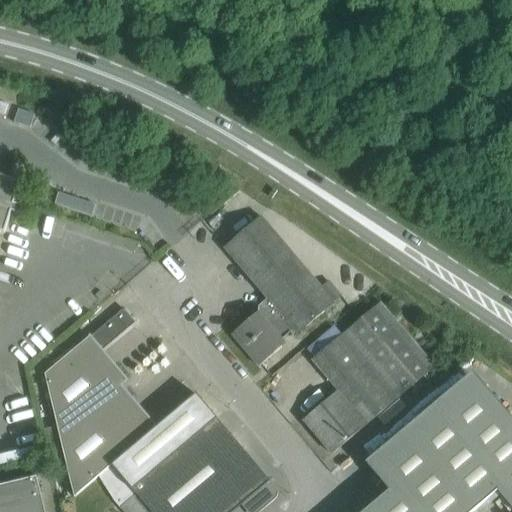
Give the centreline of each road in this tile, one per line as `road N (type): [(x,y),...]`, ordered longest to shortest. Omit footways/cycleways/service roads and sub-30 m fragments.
road 1 (secondary): [(430,262),(178,108),(115,78),(0,42)]
road 2 (unclassified): [(307,511),(312,476),(168,276)]
